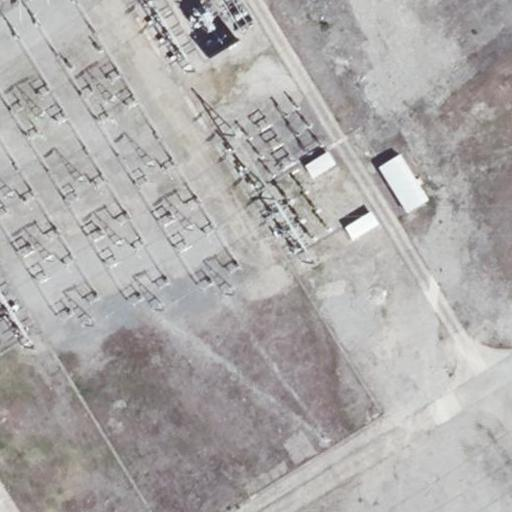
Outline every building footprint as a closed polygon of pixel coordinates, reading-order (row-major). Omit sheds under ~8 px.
[(331,165),(322,152),(302,165),(311,178),(331,165)] [(429,204),(401,159),(380,172),(408,217),(429,204)] [(368,215),(341,230),(349,243),(375,227),(368,215)] [(294,467),(318,455),(304,427),(280,439),(294,467)] [(286,461),(259,472),(264,484),(291,473),(286,461)]
